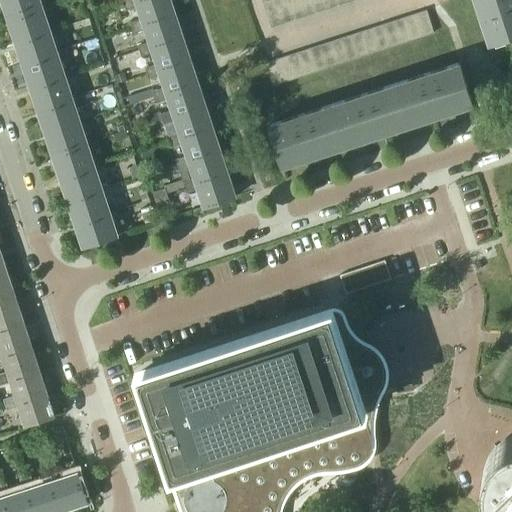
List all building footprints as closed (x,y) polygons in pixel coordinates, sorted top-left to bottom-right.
[(1,0),(7,17),(41,6),(39,0),(1,0)] [(121,0),(125,10),(137,6),(135,1),(138,0),(121,0)] [(174,14),(169,0),(138,0),(135,1),(137,6),(141,19),(129,23),(133,33),(144,30),(143,24),(174,14)] [(273,0),(262,4),(270,26),(280,23),(273,0)] [(285,0),(273,0),(280,23),(291,19),(285,0)] [(285,0),(291,19),(302,16),(297,0),(285,0)] [(297,0),(302,16),(313,12),(309,0),(297,0)] [(322,0),(309,0),(313,12),(325,8),(322,0)] [(322,0),(325,8),(336,5),(334,0),(322,0)] [(511,0),(474,0),(488,42),(511,34),(511,0)] [(49,29),(41,6),(7,17),(14,40),(49,29)] [(433,32),(426,9),(425,9),(415,13),(422,35),(433,32)] [(422,35),(415,13),(404,16),(411,39),(422,35)] [(182,36),(174,14),(143,24),(144,30),(148,42),(137,45),(140,56),(152,52),(150,47),(182,36)] [(411,39),(404,16),(393,20),(401,43),(411,39)] [(401,43),(393,20),(382,23),(390,46),(401,43)] [(390,46),(382,23),(372,27),(379,50),(390,46)] [(379,50),(372,27),(361,30),(368,53),(379,50)] [(56,52),(49,29),(14,40),(22,63),(56,52)] [(368,53),(361,30),(350,34),(358,57),(368,53)] [(358,57),(350,34),(339,38),(347,60),(358,57)] [(189,59),(182,36),(150,47),(152,52),(156,65),(144,69),(148,79),(159,75),(158,70),(189,59)] [(347,60),(339,38),(329,41),(336,64),(347,60)] [(336,64),(329,41),(318,45),(325,67),(336,64)] [(325,67),(318,45),(307,48),(315,71),(325,67)] [(315,71),(307,48),(296,52),(304,74),(315,71)] [(64,75),(56,52),(22,63),(30,86),(64,75)] [(304,74),(296,52),(286,55),(293,78),(304,74)] [(293,78),(286,55),(275,59),(282,82),(293,78)] [(197,82),(189,59),(158,70),(159,75),(164,87),(152,91),(155,101),(167,98),(165,92),(197,82)] [(275,59),(264,62),(272,85),(282,82),(275,59)] [(471,104),(458,62),(395,82),(408,125),(471,104)] [(127,79),(124,71),(115,75),(118,83),(127,79)] [(71,98),(64,75),(30,86),(37,109),(71,98)] [(205,105),(197,82),(165,92),(167,98),(171,110),(159,114),(163,124),(175,121),(173,115),(205,105)] [(345,145),(408,125),(395,82),(332,103),(345,145)] [(79,121),(71,98),(37,109),(45,132),(79,121)] [(282,166),(345,145),(332,103),(269,124),(282,166)] [(212,128),(205,105),(173,115),(175,121),(179,133),(167,137),(170,147),(182,143),(181,138),(212,128)] [(81,120),(94,116),(92,110),(79,114),(81,120)] [(86,143),(79,121),(45,132),(52,155),(86,143)] [(220,150),(212,128),(181,138),(182,143),(186,155),(174,159),(178,170),(190,166),(188,161),(220,150)] [(128,129),(114,134),(116,141),(130,136),(128,129)] [(94,166),(86,143),(52,155),(60,178),(94,166)] [(142,153),(145,164),(154,162),(150,150),(142,153)] [(227,173),(220,150),(188,161),(190,166),(194,178),(182,182),(184,189),(185,192),(197,189),(196,183),(227,173)] [(102,189),(94,166),(60,178),(67,201),(102,189)] [(235,196),(227,173),(196,183),(197,189),(203,206),(235,196)] [(181,180),(165,185),(168,195),(184,189),(182,182),(181,180)] [(165,187),(152,192),(156,202),(169,198),(165,187)] [(109,212),(102,189),(67,201),(75,223),(109,212)] [(141,209),(146,224),(157,221),(152,205),(141,209)] [(117,235),(109,212),(75,223),(82,246),(117,235)] [(0,358),(3,358),(7,371),(0,372),(0,384),(11,382),(15,396),(3,399),(7,409),(18,406),(24,424),(54,415),(0,250),(0,358)] [(386,258),(341,273),(347,294),(393,279),(386,258)] [(183,511),(278,511),(279,510),(280,505),(284,495),(287,491),(290,486),(294,483),(298,479),(302,476),(307,474),(312,472),(317,470),(322,469),(327,469),(338,468),(343,467),(348,467),(352,466),(355,466),(356,465),(357,465),(359,464),(361,463),(363,462),(364,461),(366,460),(367,458),(369,457),(370,455),(370,454),(371,452),(372,450),(373,448),(373,446),(373,444),(373,442),(373,440),(373,438),(371,431),(343,344),(331,309),(314,315),(218,346),(138,373),(183,511)] [(56,441),(66,438),(62,425),(52,429),(56,441)] [(511,511),(511,437),(508,438),(502,442),(496,446),(493,450),(491,453),(487,459),(486,463),(485,467),(484,472),(484,474),(485,480),(486,485),(487,489),(489,494),(491,498),(494,503),(497,507),(501,511),(502,511),(511,511)] [(47,482),(33,487),(28,488),(36,511),(55,511),(62,510),(52,480),(58,479),(54,467),(43,471),(47,482)] [(77,473),(58,479),(52,480),(62,510),(87,502),(77,473)] [(23,490),(9,495),(4,496),(9,511),(36,511),(28,488),(33,487),(29,475),(19,479),(23,490)] [(0,511),(9,511),(4,496),(9,495),(5,483),(0,485),(0,511)]
